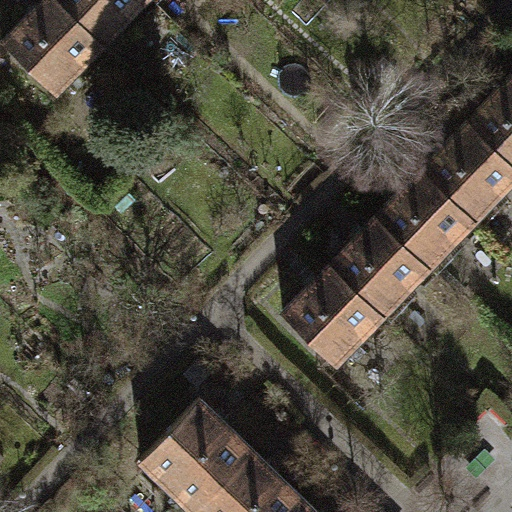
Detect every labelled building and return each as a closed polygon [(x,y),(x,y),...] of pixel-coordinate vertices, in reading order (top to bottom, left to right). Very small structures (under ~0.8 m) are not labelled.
[(57,90),(105,41),(62,0),(40,0),(33,8),(3,38),(57,90)] [(62,0),(105,41),(144,0),(62,0)] [(511,74),(470,118),(511,159),(511,74)] [(476,217),(511,179),(511,159),(470,118),(424,166),(476,217)] [(424,166),(378,213),(430,264),(476,217),(424,166)] [(384,311),(430,264),(378,213),(332,261),(384,311)] [(337,360),(384,311),(332,261),(284,309),(337,360)] [(141,456),(194,507),(253,446),(201,395),(141,456)] [(290,511),(306,497),(253,446),(194,507),(198,511),(290,511)] [(290,511),(321,511),(306,497),(290,511)]
